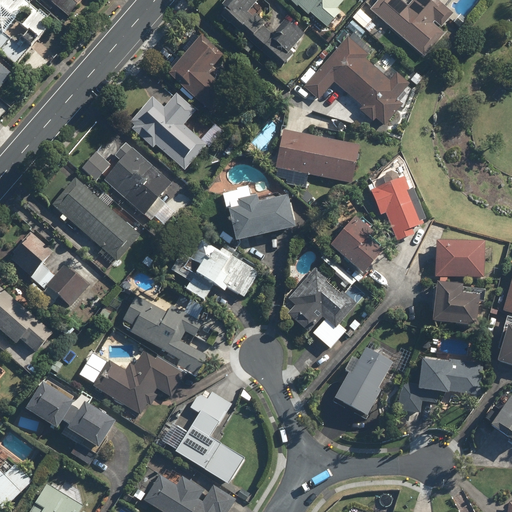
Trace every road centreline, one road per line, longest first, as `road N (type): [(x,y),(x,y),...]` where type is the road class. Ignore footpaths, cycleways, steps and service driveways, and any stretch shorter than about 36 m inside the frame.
road 1 (secondary): [(153,0),(0,177)]
road 2 (residential): [(306,471),(435,465)]
road 3 (residential): [(306,471),(258,354)]
